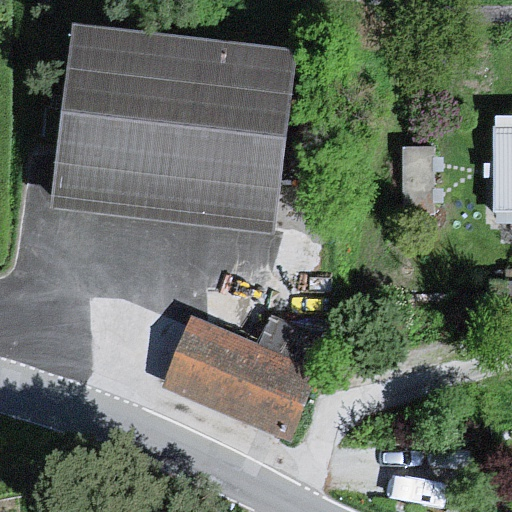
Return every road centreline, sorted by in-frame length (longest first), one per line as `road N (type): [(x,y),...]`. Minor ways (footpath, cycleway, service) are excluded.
road 1 (tertiary): [(0,384),(121,425),(304,511)]
road 2 (unknown): [(314,511),(332,459),(366,414),(403,391),(511,363)]
